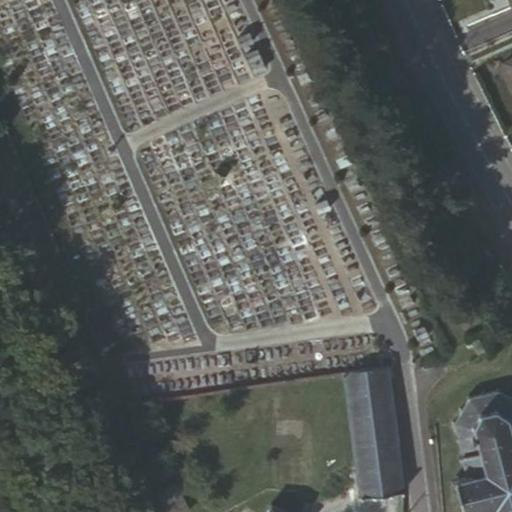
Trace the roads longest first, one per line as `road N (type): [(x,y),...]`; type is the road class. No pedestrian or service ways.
road 1 (unclassified): [(0,226),(143,511)]
road 2 (tertiary): [(413,0),(511,200)]
road 3 (unclassified): [(422,511),(412,384)]
